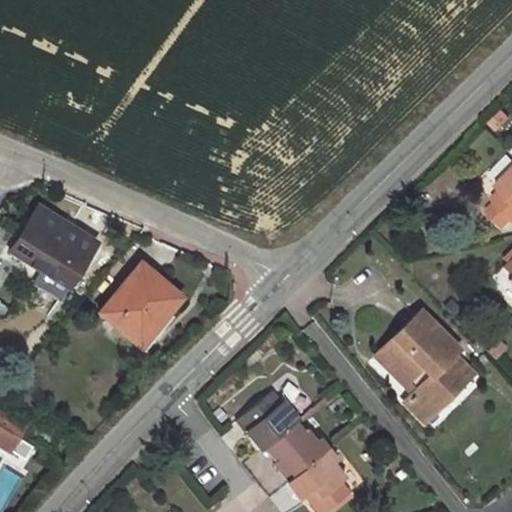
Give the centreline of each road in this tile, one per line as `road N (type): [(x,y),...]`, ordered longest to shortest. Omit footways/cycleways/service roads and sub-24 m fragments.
road 1 (unclassified): [(59,511),(285,277)]
road 2 (unclassified): [(285,277),(511,54)]
road 3 (residential): [(285,277),(3,154)]
